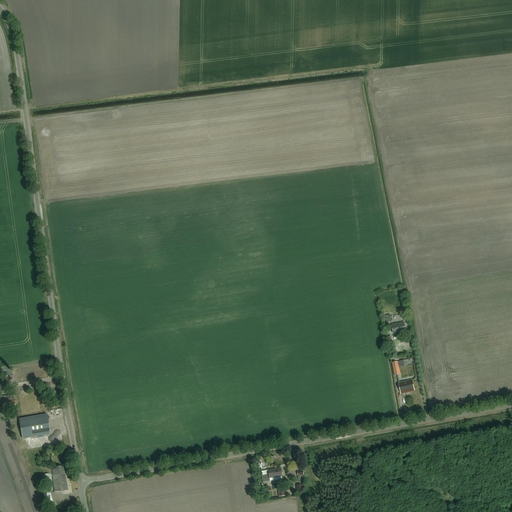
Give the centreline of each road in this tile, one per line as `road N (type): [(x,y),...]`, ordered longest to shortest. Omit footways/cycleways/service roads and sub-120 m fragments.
road 1 (unclassified): [(79,482),(16,48),(0,9)]
road 2 (unclassified): [(79,482),(511,405)]
